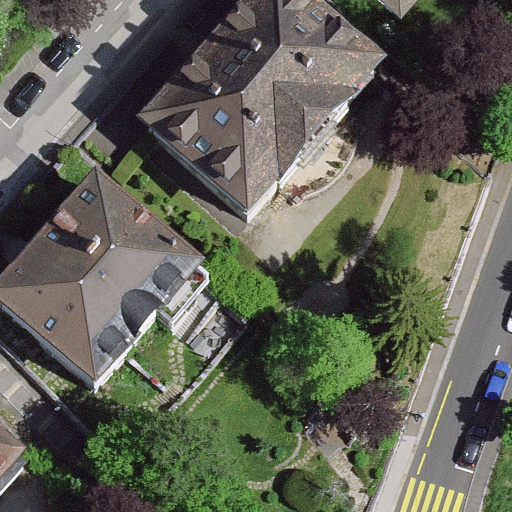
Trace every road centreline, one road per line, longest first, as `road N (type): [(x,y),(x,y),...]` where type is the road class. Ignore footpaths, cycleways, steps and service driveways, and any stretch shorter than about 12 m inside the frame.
road 1 (residential): [(511,273),(427,511)]
road 2 (residential): [(0,140),(128,0)]
